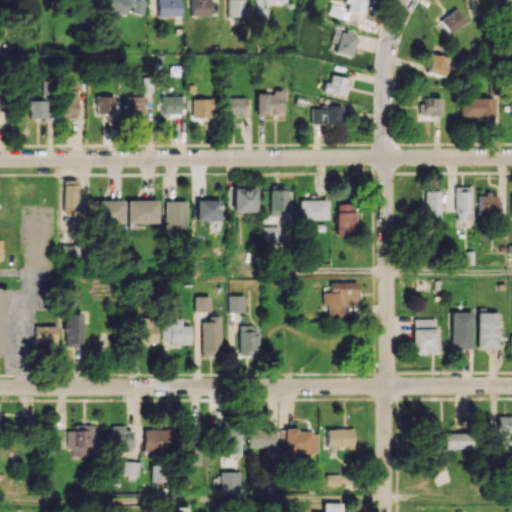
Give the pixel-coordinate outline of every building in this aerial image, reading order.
[(131,13),(142,14),(143,0),(107,0),(105,16),(116,18),(116,13),(125,14),(127,6),(132,7),(131,13)] [(156,0),(156,16),(180,16),(180,0),(156,0)] [(209,15),(208,0),(187,0),(188,15),(209,15)] [(226,0),(225,16),(244,17),(244,0),(226,0)] [(343,0),(344,1),(347,2),(346,13),(364,15),(365,0),(343,0)] [(468,0),(472,11),(496,4),(494,0),(468,0)] [(448,34),(464,22),(454,8),(438,21),(448,34)] [(333,29),(330,42),(335,43),(333,52),(352,56),(356,33),(333,29)] [(425,73),(445,76),(448,56),(428,53),(425,73)] [(343,95),(347,78),(330,75),(328,83),(324,82),(322,91),(343,95)] [(59,117),(75,117),(76,85),(60,84),(59,117)] [(255,93),(255,114),(282,114),(282,90),(272,90),(272,93),(255,93)] [(96,114),(116,113),(115,95),(95,96),(96,114)] [(125,96),(125,113),(144,113),(144,96),(125,96)] [(161,113),(182,112),(182,96),(161,96),(161,113)] [(441,115),(440,97),(417,98),(417,115),(441,115)] [(494,98),(460,97),(460,118),(494,118),(494,98)] [(192,117),(212,117),(212,98),(192,99),(192,117)] [(243,98),(225,98),(225,116),(243,116),(243,98)] [(46,100),(27,100),(27,117),(46,117),(46,100)] [(340,106),(310,107),(310,124),(322,124),(341,124),(340,106)] [(80,181),(62,179),(60,212),(69,213),(68,217),(61,217),(60,233),(76,234),(80,181)] [(472,219),(471,186),(454,186),(455,220),(472,219)] [(254,212),(255,188),(232,187),(231,211),(254,212)] [(285,189),(268,190),(269,214),(286,213),(285,189)] [(440,191),(424,190),(423,220),(439,221),(440,191)] [(477,194),(477,216),(499,215),(498,193),(477,194)] [(219,200),(196,199),(195,220),(219,221),(219,200)] [(327,200),(298,199),(298,219),(327,219),(327,200)] [(123,200),(93,200),(93,222),(123,223),(123,200)] [(156,223),(156,200),(126,200),(126,223),(156,223)] [(185,200),(164,201),(164,232),(186,232),(185,200)] [(354,203),(335,203),(334,234),(354,234),(354,203)] [(261,243),(277,243),(277,226),(261,226),(261,243)] [(328,282),(328,292),(321,292),(322,315),(356,314),(355,282),(328,282)] [(0,288),(0,354),(3,355),(3,301),(7,301),(8,288),(0,288)] [(243,312),(242,295),(226,295),(227,312),(243,312)] [(193,311),(209,312),(209,296),(193,296),(193,311)] [(471,312),(450,312),(450,349),(471,348),(471,312)] [(497,349),(498,312),(476,312),(476,348),(497,349)] [(80,343),(81,313),(64,313),(63,343),(80,343)] [(155,343),(155,316),(134,317),(135,343),(155,343)] [(160,342),(189,343),(190,325),(180,325),(180,319),(160,318),(160,342)] [(200,318),(201,351),(221,351),(219,318),(200,318)] [(412,353),(436,353),(435,318),(412,319),(412,353)] [(55,326),(33,325),(33,343),(54,343),(55,326)] [(249,356),(249,350),(258,350),(258,326),(239,325),(238,356),(249,356)] [(511,420),(495,422),(496,449),(511,448),(511,420)] [(92,425),(74,425),(73,430),(66,430),(65,448),(70,448),(70,457),(86,458),(86,447),(91,447),(92,425)] [(200,465),(201,426),(184,426),(183,465),(200,465)] [(131,427),(110,427),(110,448),(131,448),(131,427)] [(239,456),(239,427),(219,427),(218,455),(239,456)] [(143,451),(160,451),(161,429),(144,428),(143,451)] [(325,448),(353,447),(352,428),(325,429),(325,448)] [(277,448),(277,431),(247,429),(246,447),(277,448)] [(317,430),(284,430),(284,454),(317,455),(317,430)] [(470,448),(470,431),(427,432),(428,449),(470,448)] [(123,475),(138,475),(138,461),(124,461),(123,475)] [(239,471),(219,471),(220,493),(240,492),(239,471)] [(340,511),(341,503),(322,502),(322,511),(340,511)]
